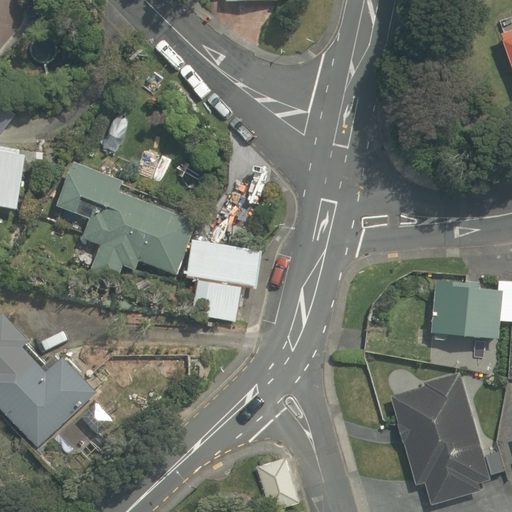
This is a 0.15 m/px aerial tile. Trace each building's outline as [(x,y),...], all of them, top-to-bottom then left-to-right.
[(511,38),(502,42),(511,70),(511,38)] [(0,207),(21,210),(32,143),(0,137),(0,207)] [(91,217),(82,239),(174,275),(200,209),(75,160),(58,204),(91,217)] [(511,278),(500,277),(499,288),(432,283),(428,331),(435,331),(433,363),(498,367),(501,320),(511,321),(511,278)] [(52,361),(25,332),(33,324),(15,305),(0,319),(0,409),(38,449),(98,392),(61,353),(52,361)] [(433,511),(438,511),(487,497),(480,474),(511,465),(504,444),(485,450),(462,375),(387,398),(416,494),(427,490),(433,511)]
